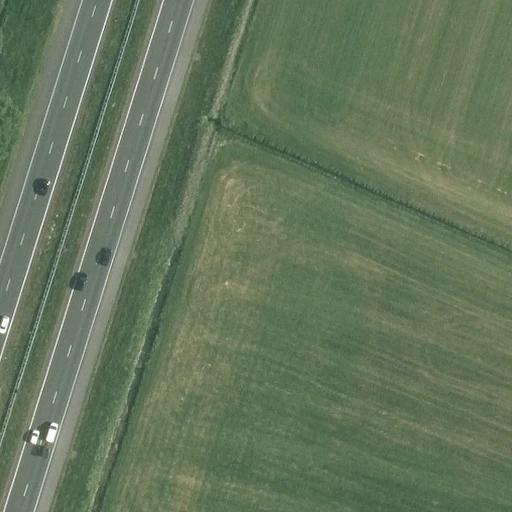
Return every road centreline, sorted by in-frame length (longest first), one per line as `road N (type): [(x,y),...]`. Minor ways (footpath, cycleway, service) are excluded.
road 1 (motorway): [(19,511),(180,0)]
road 2 (motorway): [(89,0),(0,279)]
